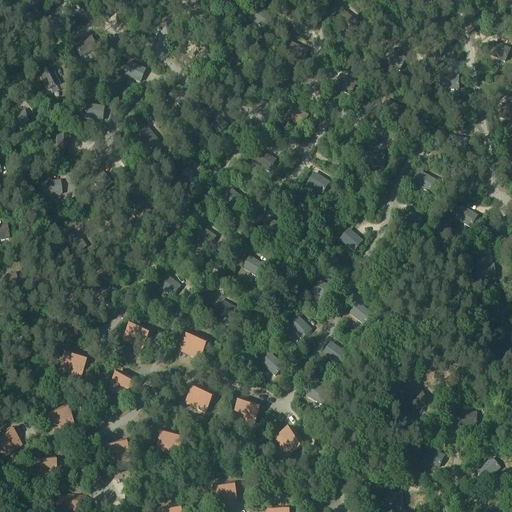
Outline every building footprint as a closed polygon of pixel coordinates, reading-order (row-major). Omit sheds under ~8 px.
[(13,0),(0,0),(0,6),(6,11),(14,0),(13,0)] [(249,21),(264,31),(272,20),(257,9),(249,21)] [(191,13),(190,27),(208,29),(210,15),(191,13)] [(344,14),(336,25),(351,36),(359,25),(344,14)] [(56,21),(38,15),(33,28),(51,34),(56,21)] [(91,39),(74,47),(80,59),(97,52),(91,39)] [(492,44),(487,55),(505,63),(510,52),(492,44)] [(291,45),(285,58),(302,66),(308,53),(291,45)] [(390,52),(383,64),(400,73),(406,61),(390,52)] [(146,71),(128,64),(123,77),(140,85),(146,71)] [(226,76),(243,84),(249,72),(233,64),(226,76)] [(51,70),(38,76),(46,93),(59,86),(51,70)] [(357,85),(340,77),(334,89),(351,98),(357,85)] [(440,78),(440,91),(459,91),(459,78),(440,78)] [(179,87),(169,97),(182,111),(192,101),(179,87)] [(385,102),(380,115),(397,123),(402,110),(385,102)] [(105,108),(86,106),(84,120),(103,122),(105,108)] [(511,107),(502,106),(500,120),(511,120),(511,107)] [(292,108),(286,121),(302,130),(309,117),(292,108)] [(24,112),(6,118),(10,132),(28,125),(24,112)] [(222,120),(211,128),(222,143),(233,135),(222,120)] [(136,137),(147,152),(159,143),(147,128),(136,137)] [(449,137),(447,152),(465,155),(468,141),(449,137)] [(69,139),(55,138),(54,157),(69,158),(69,139)] [(269,174),(276,162),(260,152),(253,165),(269,174)] [(367,153),(365,166),(384,168),(385,155),(367,153)] [(188,170),(178,180),(191,194),(201,184),(188,170)] [(100,171),(89,181),(103,196),(113,186),(100,171)] [(420,173),(413,185),(430,195),(436,183),(420,173)] [(322,197),(330,185),(314,175),(306,187),(322,197)] [(60,183),(41,185),(43,199),(61,196),(60,183)] [(245,203),(231,191),(222,201),(236,213),(245,203)] [(154,216),(139,205),(131,217),(145,227),(154,216)] [(462,208),(455,220),(471,230),(477,218),(462,208)] [(400,227),(400,228),(418,234),(423,220),(405,214),(400,227)] [(266,220),(261,233),(278,240),(284,227),(266,220)] [(6,227),(0,228),(0,242),(8,241),(6,227)] [(216,239),(201,229),(193,240),(209,251),(216,239)] [(339,242),(354,254),(363,243),(349,231),(339,242)] [(64,242),(73,255),(86,249),(75,233),(64,242)] [(249,258),(242,270),(258,280),(265,268),(249,258)] [(494,266),(475,269),(477,282),(496,280),(494,266)] [(0,277),(0,291),(18,289),(15,275),(0,277)] [(181,289),(166,277),(157,288),(173,300),(181,289)] [(312,295),(329,303),(335,291),(318,282),(312,295)] [(95,288),(90,300),(107,307),(113,295),(95,288)] [(220,302),(214,315),(231,324),(237,311),(220,302)] [(349,316),(364,327),(373,317),(358,305),(349,316)] [(288,329),(302,342),(312,332),(298,319),(288,329)] [(131,326),(125,339),(134,343),(132,348),(141,352),(149,334),(131,326)] [(191,354),(189,358),(198,363),(207,345),(188,336),(182,350),(191,354)] [(323,356),(338,367),(345,355),(331,344),(323,356)] [(71,370),(69,375),(79,378),(85,360),(65,353),(61,367),(71,370)] [(261,366),(275,379),(284,368),(271,356),(261,366)] [(120,391),(117,396),(126,401),(136,383),(118,374),(111,387),(120,391)] [(313,386),(306,398),(322,408),(329,396),(313,386)] [(198,405),(195,410),(205,414),(213,397),(194,388),(188,401),(198,405)] [(404,402),(410,415),(428,407),(422,394),(404,402)] [(245,418),(243,423),(253,426),(259,408),(240,401),(235,415),(245,418)] [(60,424),(62,429),(71,425),(64,407),(45,414),(50,428),(60,424)] [(476,414),(457,414),(457,428),(477,428),(476,414)] [(0,435),(0,454),(8,448),(11,452),(20,446),(8,430),(0,435)] [(286,447),(282,450),(287,458),(304,447),(292,430),(280,438),(282,441),(286,447)] [(162,432),(158,446),(169,449),(167,454),(177,457),(182,438),(162,432)] [(118,458),(120,463),(130,461),(125,442),(104,447),(108,461),(118,458)] [(422,462),(439,470),(444,458),(428,450),(422,462)] [(32,461),(34,476),(44,475),(45,480),(55,479),(53,459),(32,461)] [(486,483),(500,471),(491,460),(477,471),(486,483)] [(225,500),(225,505),(236,504),(233,484),(213,487),(215,501),(225,500)] [(402,494),(383,496),(385,510),(403,507),(402,494)] [(81,511),(82,499),(57,497),(55,511),(81,511)]
